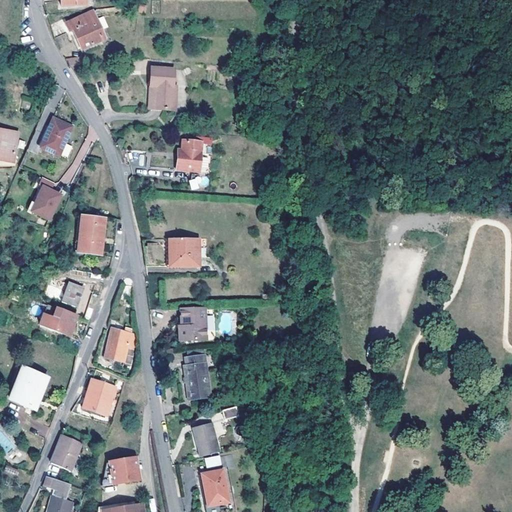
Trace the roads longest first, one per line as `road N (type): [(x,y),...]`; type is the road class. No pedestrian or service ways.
road 1 (track): [(296,0),(296,109),(327,260),(344,426),(366,441)]
road 2 (track): [(357,511),(395,231),(406,220),(476,225)]
road 3 (residential): [(132,236),(23,511)]
road 4 (residential): [(132,236),(175,511)]
road 5 (residential): [(36,0),(51,53),(106,142),(132,236)]
